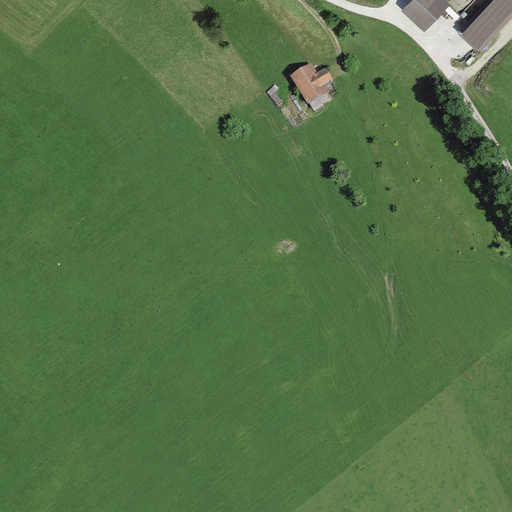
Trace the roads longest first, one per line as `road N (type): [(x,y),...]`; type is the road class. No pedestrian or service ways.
road 1 (track): [(300,0),(337,48),(388,213),(394,319),(383,366)]
road 2 (residential): [(440,63),(390,18),(325,0)]
road 3 (unclassified): [(511,172),(440,63)]
